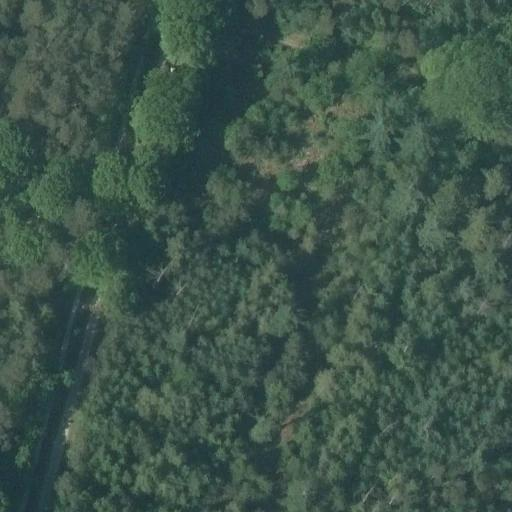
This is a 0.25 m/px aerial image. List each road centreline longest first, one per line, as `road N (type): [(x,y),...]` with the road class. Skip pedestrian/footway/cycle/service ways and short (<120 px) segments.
road 1 (track): [(41,511),(175,0)]
road 2 (track): [(447,98),(159,2)]
